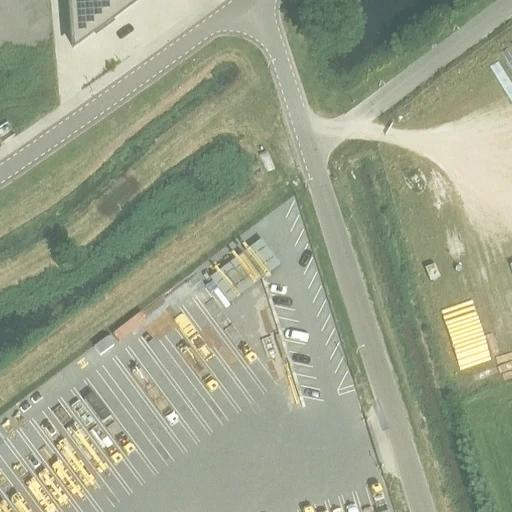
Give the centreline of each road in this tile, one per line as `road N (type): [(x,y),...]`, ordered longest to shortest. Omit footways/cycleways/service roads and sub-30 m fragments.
road 1 (track): [(469,511),(390,251),(334,173),(332,133)]
road 2 (unclassified): [(425,511),(309,148)]
road 3 (unclassified): [(0,174),(252,0)]
road 4 (unclassified): [(309,148),(511,2)]
road 5 (unclassified): [(252,0),(309,148)]
